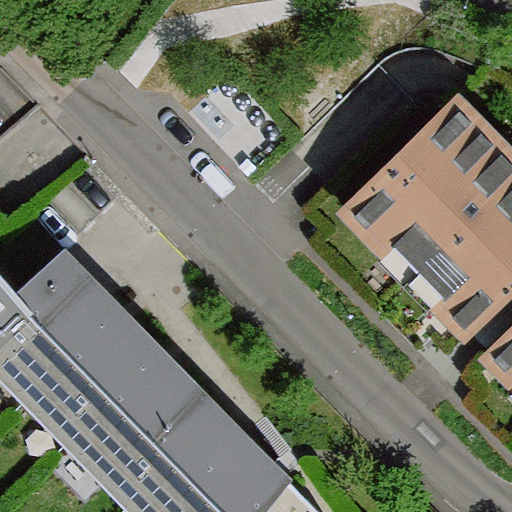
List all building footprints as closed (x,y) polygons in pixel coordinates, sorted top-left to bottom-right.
[(424,266),(511,180),(511,159),(455,103),(349,205),(392,250),(399,243),(424,266)] [(511,180),(424,266),(448,292),(441,300),(473,332),(511,292),(511,180)] [(249,511),(271,490),(68,279),(0,342),(0,373),(28,402),(70,444),(134,509),(137,511),(249,511)] [(511,328),(490,350),(511,372),(511,328)] [(320,511),(285,476),(271,490),(249,511),(320,511)]
